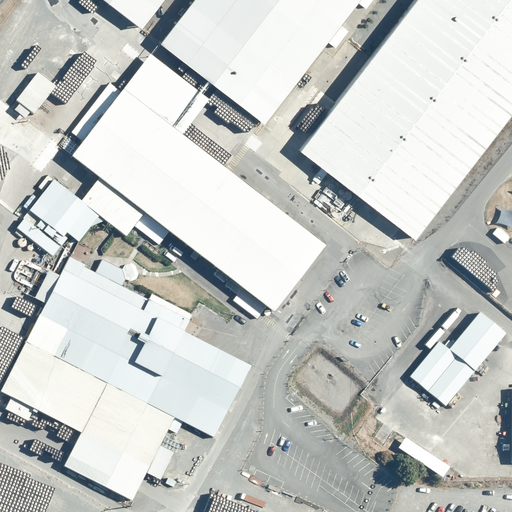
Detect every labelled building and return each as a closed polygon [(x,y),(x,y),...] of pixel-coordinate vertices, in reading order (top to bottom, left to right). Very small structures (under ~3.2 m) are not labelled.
[(106,0),(135,22),(151,0),(106,0)] [(350,0),(187,0),(155,44),(260,121),(350,0)] [(511,0),(410,0),(296,154),(406,236),(511,94),(511,0)] [(267,315),(320,248),(175,134),(202,100),(143,54),(63,155),(267,315)] [(38,149),(47,136),(28,122),(33,115),(55,87),(37,73),(15,102),(10,109),(1,121),(38,149)] [(89,214),(45,177),(8,223),(43,252),(61,232),(69,239),(89,214)] [(185,317),(60,256),(18,341),(165,413),(206,433),(242,361),(178,330),(185,317)] [(199,302),(191,314),(198,318),(201,312),(214,320),(218,313),(199,302)] [(399,375),(435,405),(498,329),(472,308),(441,346),(431,337),(399,375)] [(165,413),(18,341),(0,377),(0,394),(72,430),(56,462),(123,496),(165,413)]
